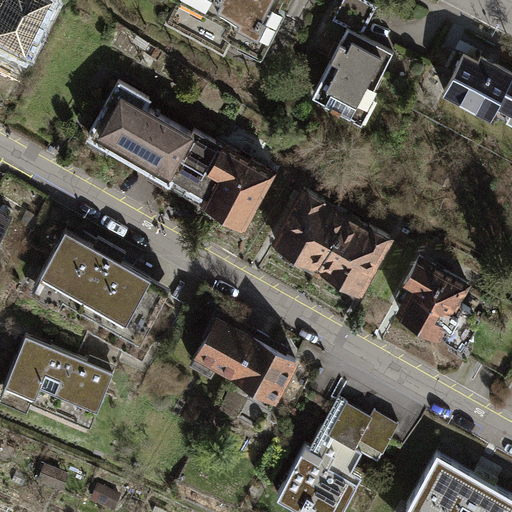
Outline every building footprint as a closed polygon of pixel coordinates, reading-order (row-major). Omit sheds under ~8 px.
[(0,0),(0,41),(18,50),(22,43),(29,46),(51,1),(48,0),(0,0)] [(197,0),(205,4),(202,10),(224,22),(220,30),(240,41),(244,33),(259,41),(266,27),(273,30),(284,9),(277,5),(279,0),(197,0)] [(341,0),(332,17),(347,25),(360,32),(375,4),(366,0),(341,0)] [(392,49),(360,32),(347,25),(312,92),(330,101),(329,104),(339,109),(340,107),(358,115),(392,49)] [(464,55),(445,89),(490,113),(494,106),(511,72),(480,56),(476,62),(464,55)] [(511,72),(494,106),(511,115),(511,72)] [(119,80),(89,132),(167,176),(171,170),(192,132),(143,104),(147,96),(119,80)] [(192,132),(171,170),(206,190),(203,197),(244,220),(272,169),(224,142),(224,144),(195,128),(192,132)] [(274,239),(317,263),(346,212),(323,199),(324,197),(304,185),(274,239)] [(0,230),(10,214),(0,208),(0,230)] [(317,263),(360,287),(390,234),(368,222),(367,224),(346,212),(317,263)] [(34,280),(76,303),(106,250),(64,227),(34,280)] [(169,286),(106,250),(76,303),(118,327),(124,317),(145,329),(169,286)] [(420,253),(404,280),(411,284),(398,307),(462,344),(476,320),(466,314),(470,306),(462,302),(461,303),(456,300),(467,280),(420,253)] [(217,362),(233,371),(257,329),(217,306),(202,331),(207,333),(193,358),(213,369),(217,362)] [(248,390),(270,402),(295,358),(284,351),(288,345),(281,342),(278,347),(267,341),(270,336),(257,329),(233,371),(253,382),(248,390)] [(112,368),(23,331),(1,385),(90,422),(112,368)] [(333,402),(309,444),(320,451),(331,432),(327,430),(344,401),(327,391),(324,396),(333,402)] [(327,430),(331,432),(354,444),(359,434),(382,447),(397,420),(373,407),(370,412),(345,399),(344,401),(327,430)] [(360,448),(354,444),(331,432),(320,451),(309,444),(305,442),(276,492),(310,511),(337,511),(356,479),(346,473),(360,448)] [(445,448),(432,472),(454,484),(467,460),(445,448)] [(504,511),(454,484),(432,472),(409,511),(504,511)]
